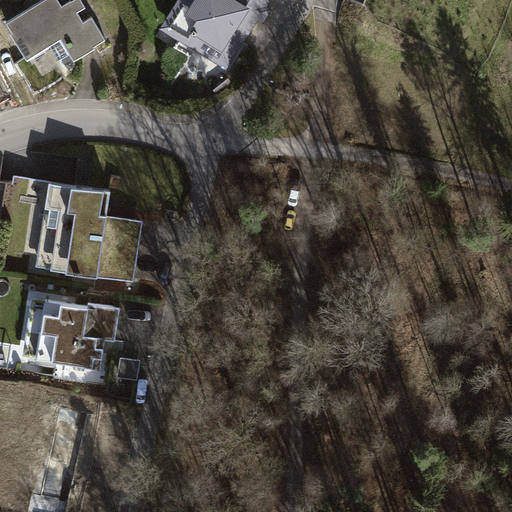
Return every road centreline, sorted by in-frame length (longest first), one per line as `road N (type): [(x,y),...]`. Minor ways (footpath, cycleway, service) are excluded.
road 1 (residential): [(131,511),(215,141),(118,125),(0,137)]
road 2 (track): [(291,511),(332,0)]
road 3 (track): [(215,141),(447,170),(511,186)]
